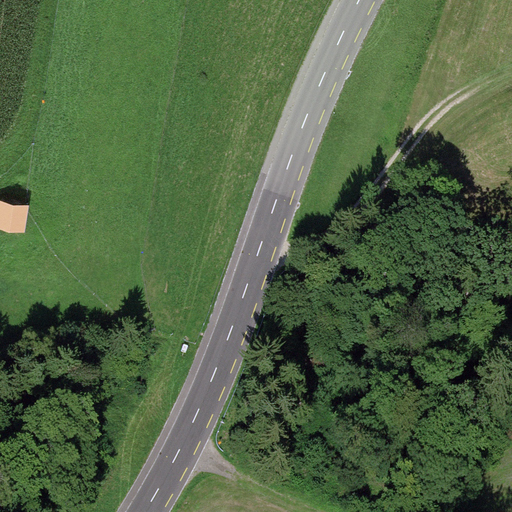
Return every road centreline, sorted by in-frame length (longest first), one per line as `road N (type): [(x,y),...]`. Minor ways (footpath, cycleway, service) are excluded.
road 1 (primary): [(145,511),(198,412),(360,0)]
road 2 (track): [(262,246),(285,256),(346,229),(422,127),(468,92)]
road 3 (track): [(180,449),(315,511)]
